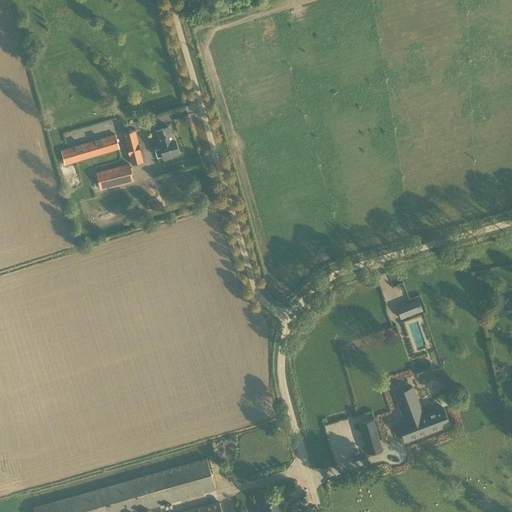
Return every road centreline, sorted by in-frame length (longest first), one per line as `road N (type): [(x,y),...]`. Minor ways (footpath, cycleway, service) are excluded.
road 1 (unclassified): [(292,322),(265,302),(247,273),(172,0)]
road 2 (unclassified): [(292,322),(307,293),(329,279),(511,228)]
road 3 (unclassified): [(322,511),(288,395),(284,357),(292,322)]
